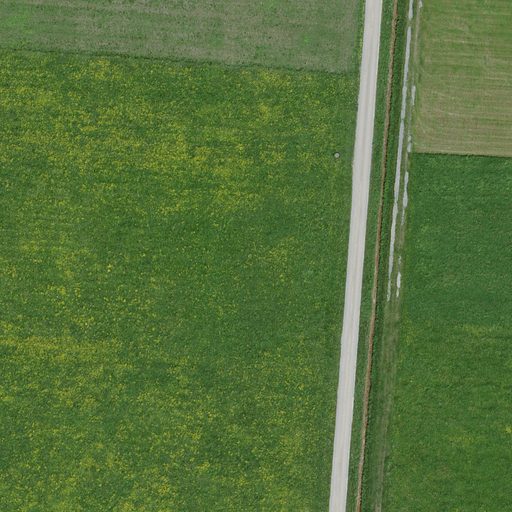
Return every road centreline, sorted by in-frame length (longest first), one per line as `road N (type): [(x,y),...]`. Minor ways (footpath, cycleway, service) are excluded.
road 1 (track): [(378,511),(416,0)]
road 2 (track): [(377,0),(339,511)]
